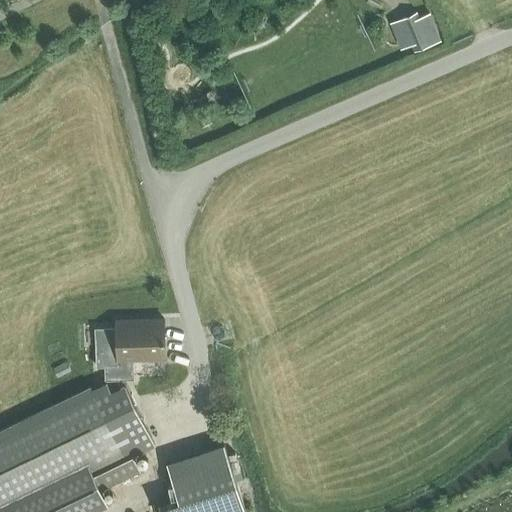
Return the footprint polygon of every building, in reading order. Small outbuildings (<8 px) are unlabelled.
[(420,17),(417,11),(406,16),(402,18),(408,31),(413,43),(416,50),(441,40),(430,12),(420,17)] [(167,358),(164,319),(116,322),(117,329),(96,330),(98,368),(107,368),(107,380),(135,378),(134,360),(167,358)] [(55,368),(59,377),(72,371),(67,362),(55,368)] [(25,382),(30,393),(52,383),(47,371),(25,382)] [(112,391),(108,383),(0,435),(0,511),(89,511),(109,503),(102,489),(141,470),(134,455),(156,445),(126,384),(112,391)] [(180,500),(238,482),(225,442),(167,461),(180,500)] [(248,511),(238,481),(238,482),(180,500),(162,506),(163,511),(248,511)]
